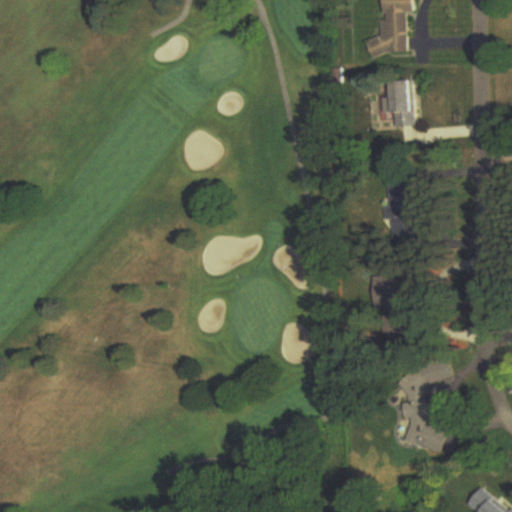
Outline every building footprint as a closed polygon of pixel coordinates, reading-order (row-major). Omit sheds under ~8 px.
[(414,55),(412,15),(420,14),(419,0),(387,0),(389,40),(375,40),(376,57),(414,55)] [(422,129),(420,82),(399,83),(401,130),(422,129)] [(393,172),(393,222),(423,222),(423,172),(393,172)] [(380,277),(380,309),(413,309),(413,277),(380,277)] [(446,455),(454,426),(427,419),(438,379),(414,372),(401,419),(414,423),(408,445),(446,455)] [(511,511),(511,508),(483,490),(471,508),(476,511),(511,511)]
